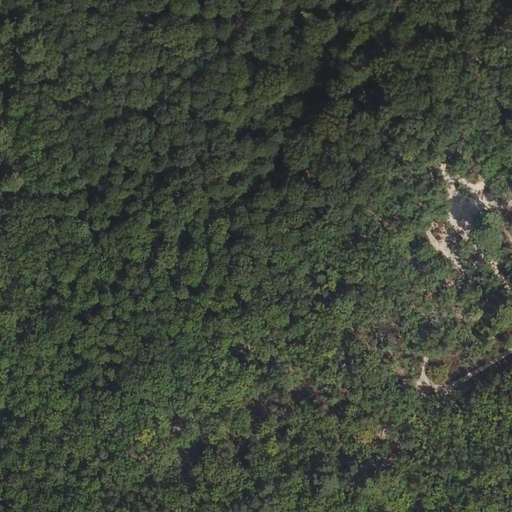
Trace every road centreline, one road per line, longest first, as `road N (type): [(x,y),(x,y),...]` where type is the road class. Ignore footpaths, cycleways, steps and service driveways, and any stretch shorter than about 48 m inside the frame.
road 1 (track): [(412,416),(466,253),(490,58),(511,46)]
road 2 (track): [(307,22),(495,298),(511,310)]
road 3 (track): [(490,58),(307,22)]
